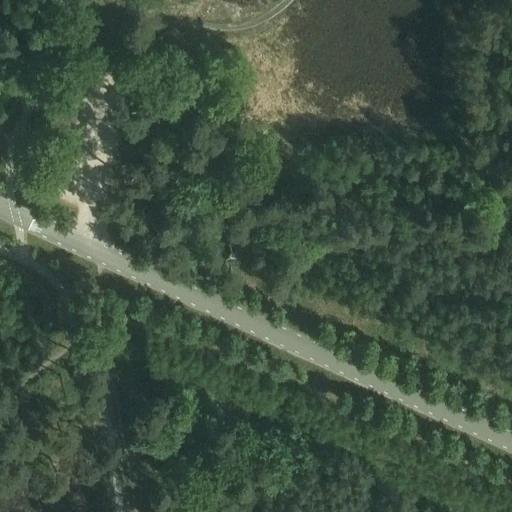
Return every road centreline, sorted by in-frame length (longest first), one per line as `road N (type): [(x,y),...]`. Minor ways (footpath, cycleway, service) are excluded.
road 1 (tertiary): [(511,440),(0,205)]
road 2 (track): [(287,0),(255,39),(192,18),(60,17)]
road 3 (track): [(108,14),(84,245)]
